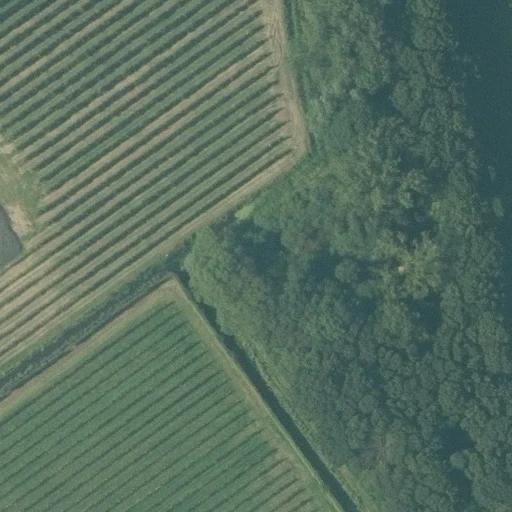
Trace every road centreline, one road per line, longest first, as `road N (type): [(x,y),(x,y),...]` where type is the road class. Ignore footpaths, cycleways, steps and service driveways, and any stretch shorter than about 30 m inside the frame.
road 1 (track): [(366,511),(188,259),(324,157),(298,0)]
road 2 (track): [(511,257),(468,0)]
